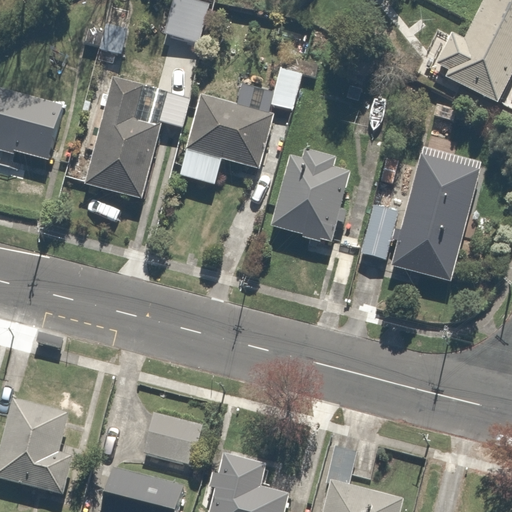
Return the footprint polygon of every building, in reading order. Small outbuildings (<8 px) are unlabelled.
[(497,121),(511,87),(511,0),(488,0),(469,45),(454,39),(430,92),(497,121)] [(128,31),(107,26),(100,54),(121,59),(128,31)] [(202,54),(174,47),(163,92),(191,99),(202,54)] [(308,75),(283,70),(275,113),(299,117),(308,75)] [(141,122),(150,88),(112,78),(83,190),(144,206),(164,128),(141,122)] [(71,110),(0,89),(0,159),(52,175),(71,110)] [(268,124),(274,103),(244,94),(238,116),(200,105),(178,182),(217,194),(225,167),(261,177),(276,127),(268,124)] [(333,171),(335,159),(307,152),(304,165),(289,161),(271,237),(335,253),(354,176),(333,171)] [(488,178),(421,161),(407,216),(392,271),(392,273),(458,291),(488,178)] [(392,271),(407,216),(375,208),(361,262),(392,271)] [(65,462),(77,418),(15,402),(0,461),(0,485),(69,503),(79,465),(65,462)] [(152,422),(142,460),(192,473),(202,436),(152,422)] [(333,487),(349,491),(358,454),(332,447),(322,485),(333,487)] [(270,472),(227,461),(222,480),(213,478),(208,497),(211,498),(207,511),(288,511),(291,506),(263,498),(270,472)] [(183,511),(189,489),(119,473),(110,511),(183,511)] [(349,491),(333,487),(326,511),(407,511),(409,507),(349,491)]
